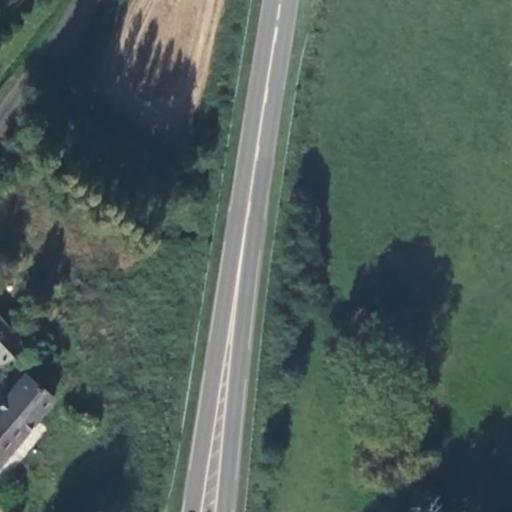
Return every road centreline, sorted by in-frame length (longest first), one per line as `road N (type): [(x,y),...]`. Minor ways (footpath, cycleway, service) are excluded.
road 1 (secondary): [(281,0),(204,511)]
road 2 (unclassified): [(82,0),(0,115)]
